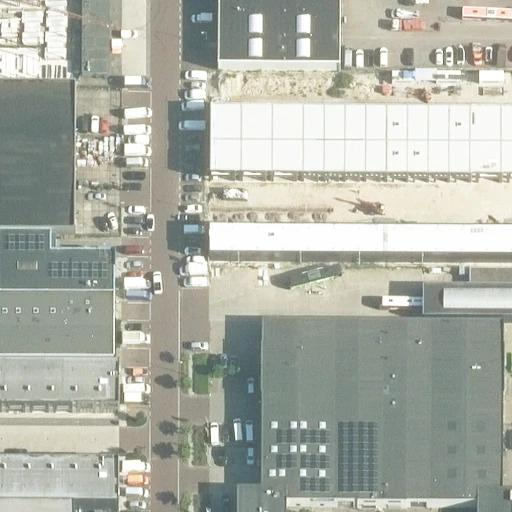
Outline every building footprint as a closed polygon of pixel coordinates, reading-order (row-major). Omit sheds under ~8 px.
[(0,49),(0,88),(72,89),(72,0),(0,0),(0,8),(40,9),(40,50),(0,49)] [(218,0),(218,72),(340,72),(340,0),(218,0)] [(110,17),(110,5),(82,5),(82,17),(110,17)] [(110,30),(110,17),(82,17),(82,29),(110,30)] [(109,42),(110,30),(82,29),(82,41),(109,42)] [(109,54),(109,42),(82,41),(82,53),(109,54)] [(109,66),(109,54),(82,53),(81,65),(109,66)] [(109,78),(109,66),(81,65),(81,77),(109,78)] [(0,236),(75,237),(76,89),(72,89),(0,88),(0,236)] [(205,115),(205,151),(236,151),(236,115),(205,115)] [(236,115),(236,151),(267,151),(267,115),(236,115)] [(267,115),(267,151),(298,151),(298,115),(267,115)] [(298,115),(298,151),(318,151),(318,115),(298,115)] [(318,115),(318,151),(339,151),(339,115),(318,115)] [(339,115),(339,151),(360,151),(360,115),(339,115)] [(360,115),(360,151),(381,151),(381,115),(360,115)] [(381,115),(381,151),(402,151),(402,115),(381,115)] [(402,115),(402,151),(422,151),(422,115),(402,115)] [(422,115),(422,151),(443,151),(443,115),(422,115)] [(443,115),(443,151),(464,152),(464,116),(443,115)] [(511,115),(495,116),(495,152),(511,151),(511,115)] [(464,116),(464,152),(495,152),(495,116),(464,116)] [(205,151),(204,183),(235,183),(236,151),(205,151)] [(236,151),(235,183),(266,183),(267,151),(236,151)] [(298,151),(267,151),(266,183),(297,183),(298,151)] [(298,151),(297,183),(318,183),(318,151),(298,151)] [(318,151),(318,183),(339,183),(339,151),(318,151)] [(339,151),(339,183),(360,183),(360,151),(339,151)] [(360,151),(360,183),(381,183),(381,151),(360,151)] [(381,151),(381,183),(401,183),(402,151),(381,151)] [(402,151),(401,183),(422,183),(422,151),(402,151)] [(422,151),(422,183),(443,183),(443,151),(422,151)] [(443,151),(443,183),(464,184),(464,152),(443,151)] [(511,151),(495,152),(495,184),(511,183),(511,151)] [(464,152),(464,184),(495,184),(495,152),(464,152)] [(204,232),(204,263),(229,263),(229,232),(204,232)] [(229,232),(229,263),(255,263),(255,232),(229,232)] [(255,232),(255,263),(280,263),(280,232),(255,232)] [(280,232),(280,263),(305,263),(305,233),(280,232)] [(305,233),(305,263),(330,263),(330,233),(305,233)] [(330,233),(330,263),(355,264),(355,233),(330,233)] [(355,233),(355,264),(381,264),(381,233),(355,233)] [(381,233),(381,264),(406,264),(406,233),(381,233)] [(406,233),(406,264),(431,264),(431,233),(406,233)] [(431,233),(431,264),(456,264),(456,234),(431,233)] [(456,234),(456,264),(481,264),(481,234),(456,234)] [(481,234),(481,264),(507,264),(507,234),(481,234)] [(0,300),(114,301),(114,258),(51,258),(51,238),(0,237),(0,300)] [(511,323),(511,272),(469,272),(469,292),(422,291),(422,323),(511,323)] [(0,366),(112,367),(112,302),(0,301),(0,366)] [(382,379),(383,327),(262,326),(261,350),(260,379),(382,379)] [(504,380),(504,352),(503,352),(503,328),(383,327),(382,379),(504,380)] [(0,369),(0,413),(120,415),(120,370),(0,369)] [(382,431),(382,379),(260,379),(260,400),(261,400),(261,431),(335,431),(382,431)] [(503,432),(503,401),(504,402),(504,380),(382,379),(382,431),(429,431),(503,432)] [(334,508),(335,431),(261,431),(261,494),(237,494),(236,511),(286,511),(286,508),(334,508)] [(381,509),(382,431),(335,431),(334,508),(357,508),(357,509),(381,509)] [(429,509),(429,431),(382,431),(381,509),(406,509),(429,509)] [(511,511),(511,495),(502,496),(503,448),(503,432),(429,431),(429,509),(477,509),(476,511),(511,511)] [(0,466),(0,510),(73,511),(119,511),(120,467),(0,466)]
